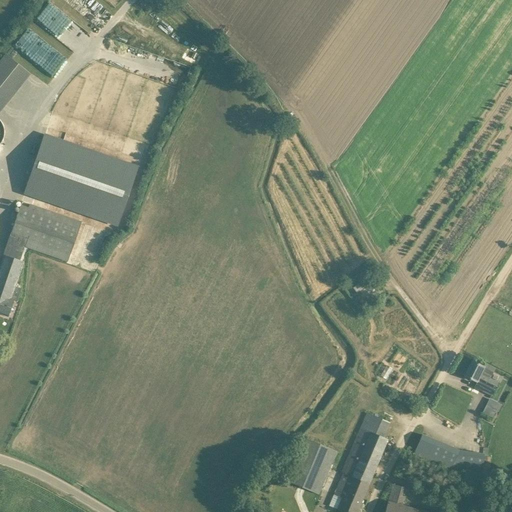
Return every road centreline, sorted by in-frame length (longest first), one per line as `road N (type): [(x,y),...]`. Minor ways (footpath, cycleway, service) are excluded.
road 1 (unclassified): [(370,511),(452,358)]
road 2 (track): [(452,358),(378,258)]
